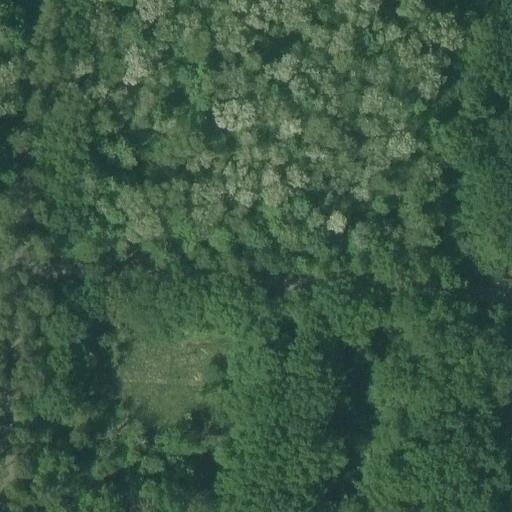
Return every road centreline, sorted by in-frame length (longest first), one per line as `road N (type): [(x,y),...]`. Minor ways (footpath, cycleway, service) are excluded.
road 1 (unclassified): [(19,268),(33,0)]
road 2 (unclassified): [(19,268),(285,285)]
road 3 (unclassified): [(6,511),(19,268)]
road 4 (residential): [(285,285),(511,295)]
